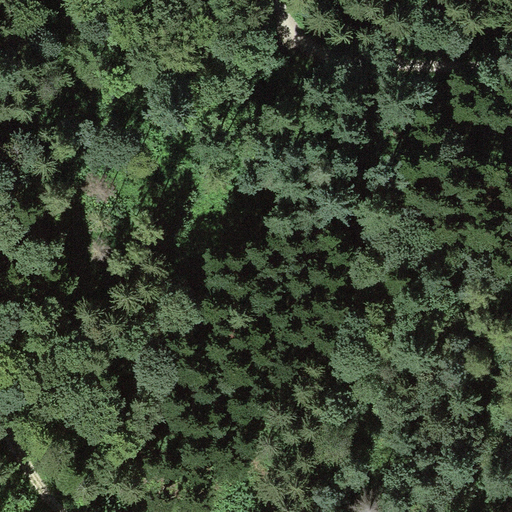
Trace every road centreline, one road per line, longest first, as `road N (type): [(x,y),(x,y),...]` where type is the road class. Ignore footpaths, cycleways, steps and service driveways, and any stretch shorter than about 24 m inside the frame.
road 1 (track): [(275,0),(297,30),(387,39),(511,68)]
road 2 (track): [(0,412),(24,468),(69,511)]
